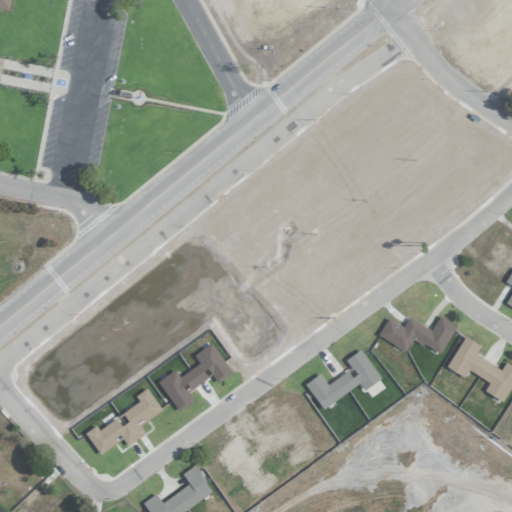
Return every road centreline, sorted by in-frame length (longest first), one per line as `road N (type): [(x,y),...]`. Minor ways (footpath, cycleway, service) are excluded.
road 1 (residential): [(396,0),(0,323)]
road 2 (residential): [(101,492),(419,268),(511,190)]
road 3 (residential): [(446,0),(120,263)]
road 4 (residential): [(383,0),(447,79),(511,124)]
road 5 (residential): [(120,263),(0,371)]
road 6 (residential): [(0,383),(88,488),(101,492)]
road 7 (residential): [(184,0),(248,122)]
road 8 (residential): [(0,184),(78,203),(101,239)]
